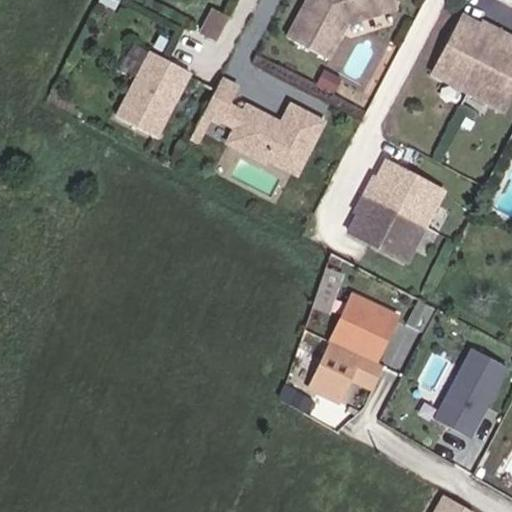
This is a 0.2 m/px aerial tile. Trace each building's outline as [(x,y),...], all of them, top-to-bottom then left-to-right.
[(318,0),(300,36),(345,59),(364,23),(414,5),(412,0),(318,0)] [(230,42),(242,17),(227,9),(214,34),(230,42)] [(511,100),(511,33),(473,12),(440,70),(508,108),(511,100)] [(169,137),(203,71),(164,50),(130,116),(169,137)] [(250,89),(232,80),(215,111),(230,119),(232,116),(246,124),(238,140),(275,160),(278,156),(309,172),(335,121),(304,105),(287,137),(280,133),(279,126),(256,113),(252,120),(238,113),(250,89)] [(450,189),(392,157),(353,225),(411,258),(450,189)] [(364,349),(370,352),(393,307),(360,290),(337,336),(340,337),(318,378),(343,391),(364,349)] [(370,352),(378,357),(401,312),(393,307),(370,352)] [(506,366),(472,349),(436,416),(470,434),(506,366)] [(432,511),(475,511),(477,510),(444,491),(432,511)]
